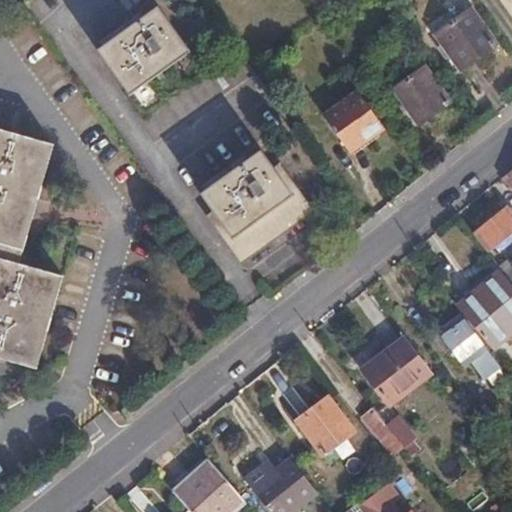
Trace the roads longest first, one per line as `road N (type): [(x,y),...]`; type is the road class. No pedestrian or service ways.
road 1 (residential): [(511,139),(122,453)]
road 2 (residential): [(71,389),(118,232),(17,92)]
